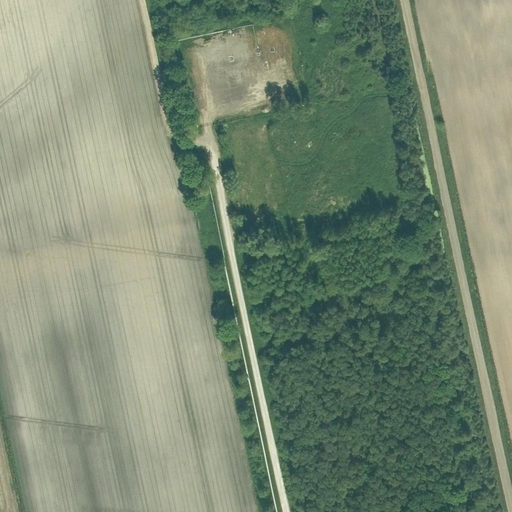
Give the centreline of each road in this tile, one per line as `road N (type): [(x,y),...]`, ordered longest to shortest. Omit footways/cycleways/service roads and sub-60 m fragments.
road 1 (track): [(402,0),(511,511)]
road 2 (track): [(211,144),(168,127),(142,0)]
